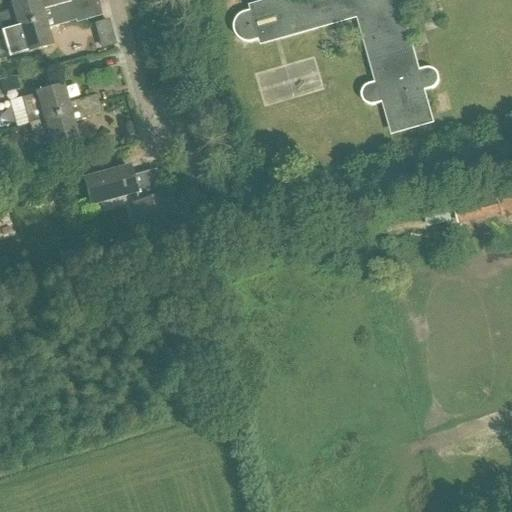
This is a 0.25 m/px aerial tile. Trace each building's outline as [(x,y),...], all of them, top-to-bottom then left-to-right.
[(0,26),(2,32),(73,12),(70,2),(69,0),(12,0),(9,1),(12,10),(0,13),(0,26)] [(281,0),(252,8),(254,14),(242,17),(238,22),(236,27),(237,32),(239,36),(241,38),(249,41),(261,38),(262,44),(358,16),(378,86),(369,89),(366,92),(365,96),(365,100),(367,101),(374,104),(384,101),(393,133),(431,123),(422,90),(432,87),(436,82),(436,78),(434,74),(431,73),(427,72),(418,75),(398,4),(412,0),(281,0)] [(73,12),(2,32),(9,58),(24,54),(24,55),(52,48),(47,30),(76,22),(73,12)] [(43,120),(98,104),(96,96),(67,103),(62,85),(35,93),(35,95),(21,99),(28,125),(29,125),(43,121),(43,120)] [(43,121),(29,125),(30,131),(31,133),(32,134),(32,135),(34,136),(35,136),(37,138),(40,138),(41,138),(47,136),(50,148),(78,140),(73,123),(101,115),(98,104),(43,120),(43,121)] [(89,206),(136,193),(138,203),(131,205),(140,237),(175,228),(166,195),(152,199),(144,174),(132,177),(129,169),(83,182),(89,206)] [(501,218),(511,214),(511,182),(494,187),(495,189),(451,200),(458,226),(500,215),(501,218)] [(428,229),(452,223),(447,206),(423,212),(428,229)] [(195,257),(210,255),(207,240),(192,243),(195,257)] [(5,284),(0,286),(0,304),(11,300),(5,284)]
